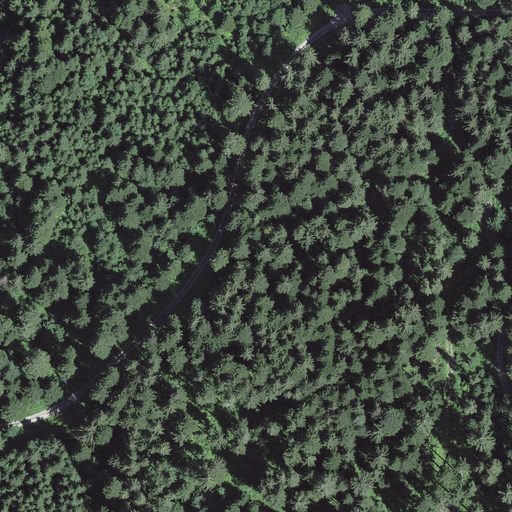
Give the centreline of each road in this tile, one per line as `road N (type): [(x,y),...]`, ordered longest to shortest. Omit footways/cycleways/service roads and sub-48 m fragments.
road 1 (track): [(511,10),(368,12),(296,51),(257,102),(224,221),(178,297),(83,390),(52,411),(0,425)]
road 2 (track): [(411,511),(441,457),(451,366),(446,296),(487,226)]
road 3 (track): [(485,172),(451,136),(449,108),(468,53),(511,39)]
